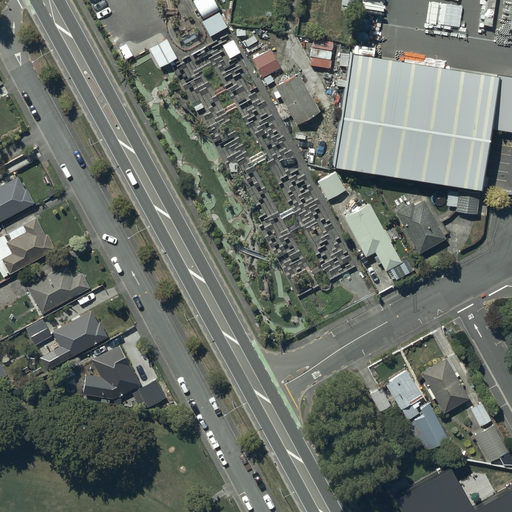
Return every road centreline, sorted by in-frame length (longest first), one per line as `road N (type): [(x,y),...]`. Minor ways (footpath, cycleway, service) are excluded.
road 1 (residential): [(261,511),(21,68),(12,32),(17,0)]
road 2 (trunk): [(43,0),(259,393)]
road 3 (residential): [(259,393),(479,274),(511,242)]
road 4 (trunk): [(259,393),(323,511)]
